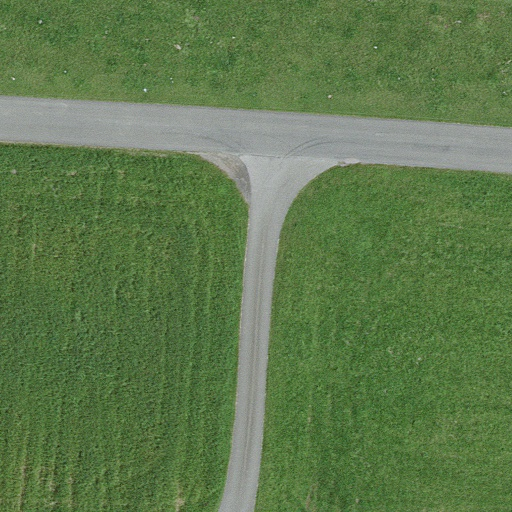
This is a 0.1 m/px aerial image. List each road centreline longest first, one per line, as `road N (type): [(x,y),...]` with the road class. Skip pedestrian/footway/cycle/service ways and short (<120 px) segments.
road 1 (residential): [(511,169),(0,132)]
road 2 (track): [(241,511),(275,152)]
